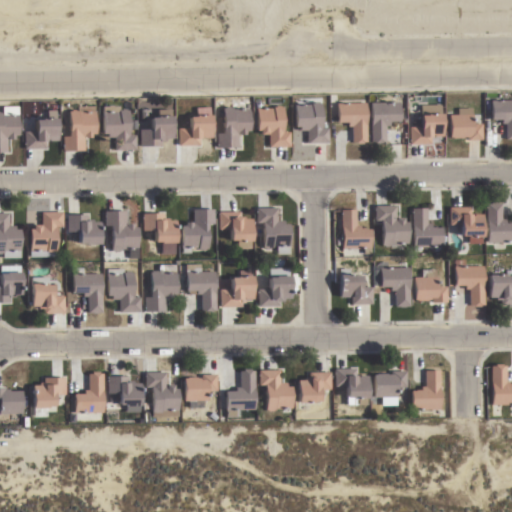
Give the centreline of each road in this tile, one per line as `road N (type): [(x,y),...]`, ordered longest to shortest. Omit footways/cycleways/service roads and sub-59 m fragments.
road 1 (residential): [(511,82),(0,92)]
road 2 (residential): [(0,353),(511,344)]
road 3 (residential): [(511,181),(0,190)]
road 4 (residential): [(324,185),(326,346)]
